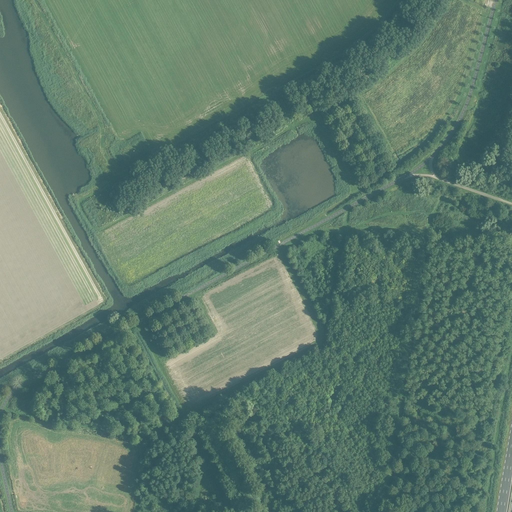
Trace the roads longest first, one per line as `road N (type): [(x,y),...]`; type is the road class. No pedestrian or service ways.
road 1 (unknown): [(511,103),(495,164),(480,168),(460,155),(481,93),(468,86),(411,153),(279,244)]
road 2 (unknown): [(344,209),(322,339),(198,407)]
